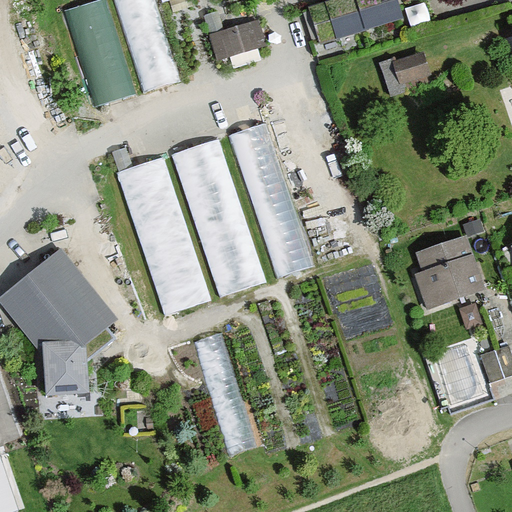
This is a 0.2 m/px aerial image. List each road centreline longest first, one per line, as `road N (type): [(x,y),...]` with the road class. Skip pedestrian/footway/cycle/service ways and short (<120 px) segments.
road 1 (residential): [(366,41),(511,0)]
road 2 (residential): [(511,414),(462,441),(454,469),(463,511)]
